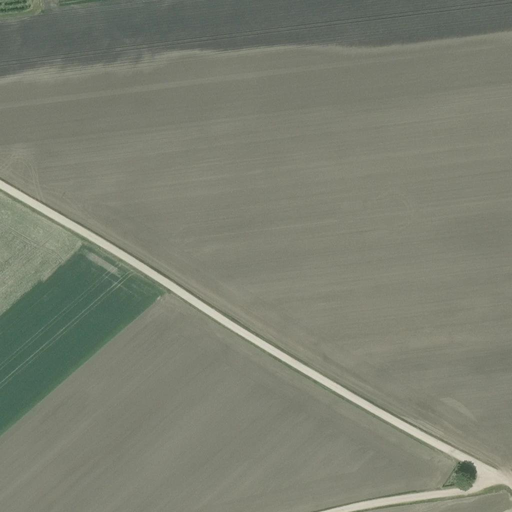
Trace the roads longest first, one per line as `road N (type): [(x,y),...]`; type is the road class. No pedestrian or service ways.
road 1 (track): [(508,482),(0,185)]
road 2 (track): [(511,481),(353,511)]
